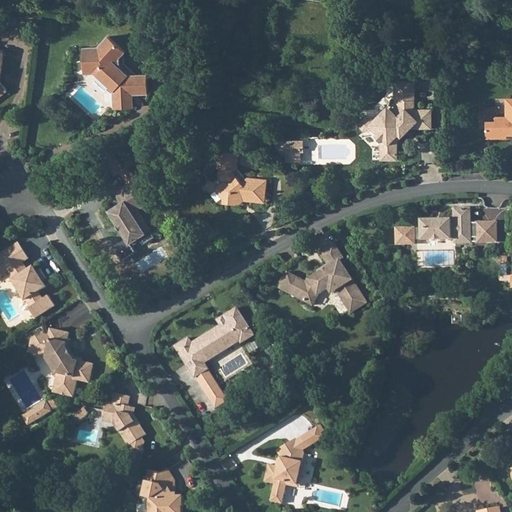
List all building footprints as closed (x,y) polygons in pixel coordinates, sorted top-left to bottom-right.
[(98,45),(84,46),(85,72),(95,72),(114,90),(115,107),(134,107),(134,94),(148,93),(148,74),(129,75),(120,67),(119,56),(125,50),(109,35),(98,45)] [(432,129),(432,110),(412,110),(412,101),(415,101),(414,82),(395,82),(395,104),(382,119),(379,116),(373,122),(371,121),(363,121),(360,124),(360,129),(363,133),(369,133),(372,130),(383,141),(380,144),(380,161),(397,161),(397,143),(394,141),(407,127),(410,129),(432,129)] [(507,138),(507,135),(507,133),(511,133),(511,98),(506,99),(506,117),(495,117),(495,122),(486,122),(486,138),(507,138)] [(287,142),(287,162),(298,162),(298,149),(304,149),(303,142),(287,142)] [(223,180),(215,187),(222,196),(222,202),(236,203),(243,197),(245,199),(264,200),(266,177),(246,175),(244,177),(237,167),(237,153),(217,151),(216,167),(218,167),(218,175),(223,180)] [(117,206),(109,211),(116,223),(129,244),(139,238),(141,241),(145,242),(151,238),(152,234),(145,222),(137,211),(150,202),(136,180),(116,193),(122,203),(117,206)] [(422,218),(422,238),(452,238),(452,236),(456,236),(456,242),(471,242),(471,237),(478,237),(478,242),(497,242),(497,222),(471,223),(471,208),(455,208),(456,221),(452,221),(451,219),(422,218)] [(398,226),(397,245),(416,246),(417,226),(398,226)] [(0,255),(0,273),(2,277),(8,273),(13,280),(12,281),(25,302),(26,301),(30,306),(29,307),(30,308),(28,309),(34,319),(54,307),(52,304),(47,297),(43,300),(38,293),(46,288),(33,268),(28,271),(23,263),(28,260),(22,250),(18,244),(0,255)] [(344,258),(335,244),(321,252),(329,264),(330,266),(319,273),(306,282),(288,273),(280,288),(313,305),(319,294),(329,288),(332,293),(337,290),(351,313),(368,303),(341,260),(344,258)] [(319,273),(330,266),(329,264),(318,271),(319,273)] [(226,322),(220,326),(193,343),(189,338),(175,347),(195,379),(208,370),(205,364),(240,342),(236,337),(250,328),(237,308),(223,317),(226,322)] [(223,317),(216,321),(220,326),(226,322),(223,317)] [(250,328),(236,337),(240,342),(241,344),(254,336),(250,328)] [(32,340),(31,344),(34,348),(39,349),(43,356),(47,357),(51,358),(58,370),(57,374),(59,375),(57,384),(55,383),(53,392),(74,397),(78,380),(90,382),(92,373),(89,372),(91,363),(75,359),(67,347),(70,333),(51,329),(49,335),(41,333),(32,340)] [(31,344),(29,353),(43,356),(39,349),(34,348),(31,344)] [(51,358),(47,357),(47,360),(55,373),(57,374),(58,370),(51,358)] [(208,370),(195,379),(204,393),(217,384),(208,370)] [(217,384),(204,393),(215,411),(229,402),(217,384)] [(128,411),(129,406),(131,397),(116,393),(114,403),(108,402),(103,421),(110,423),(115,424),(125,440),(129,447),(127,455),(142,458),(145,442),(143,438),(147,435),(134,416),(130,415),(128,411)] [(21,412),(29,425),(54,409),(46,396),(21,412)] [(136,407),(129,406),(128,411),(130,415),(134,416),(136,407)] [(86,407),(74,416),(79,422),(91,413),(86,407)] [(316,429),(303,437),(310,447),(322,439),(316,429)] [(303,437),(297,441),(304,451),(310,447),(303,437)] [(279,467),(276,466),(269,465),(265,482),(275,484),(274,489),(272,502),(283,504),(285,492),(287,486),(287,483),(298,485),(303,463),(305,453),(304,451),(297,441),(296,439),(277,451),(281,457),(279,467)] [(287,483),(287,486),(299,488),(305,463),(303,463),(298,485),(287,483)] [(144,492),(148,497),(151,498),(151,511),(181,511),(181,507),(183,505),(182,496),(175,496),(175,493),(168,482),(174,479),(168,469),(161,474),(149,471),(144,492)]
